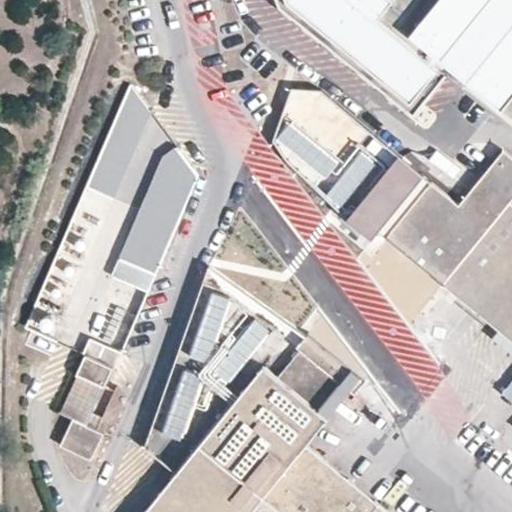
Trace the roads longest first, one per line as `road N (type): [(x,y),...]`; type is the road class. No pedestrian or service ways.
road 1 (residential): [(168,0),(176,43),(226,165),(101,511)]
road 2 (residential): [(0,226),(61,29)]
road 3 (residential): [(511,500),(398,426)]
